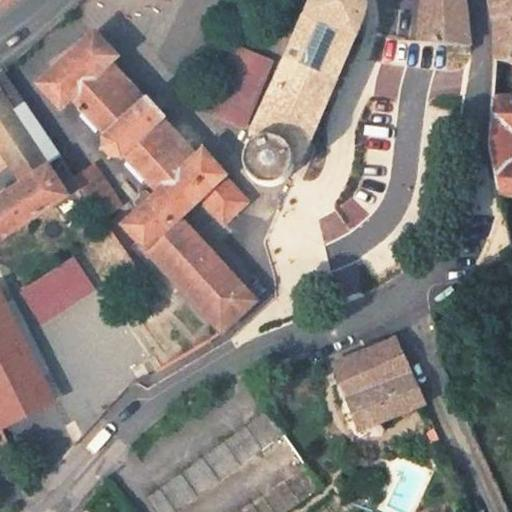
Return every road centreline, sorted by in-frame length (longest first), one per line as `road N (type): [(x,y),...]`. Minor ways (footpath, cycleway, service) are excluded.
road 1 (residential): [(82,511),(146,437),(407,288)]
road 2 (residential): [(407,288),(457,248),(486,202),(474,0)]
road 3 (residential): [(407,288),(498,511)]
